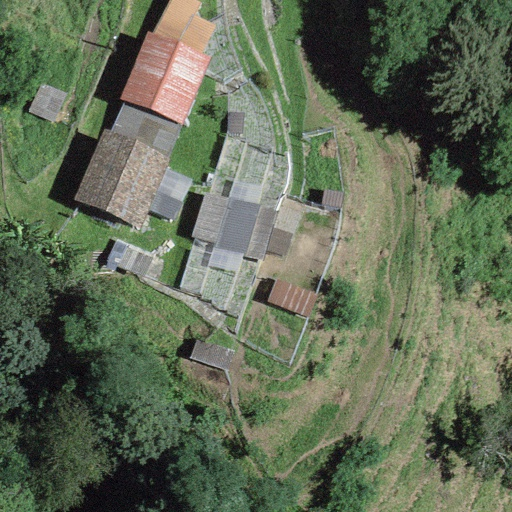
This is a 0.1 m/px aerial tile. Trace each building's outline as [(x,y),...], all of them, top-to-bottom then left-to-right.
[(192,0),(166,0),(149,34),(200,54),(210,24),(191,17),(199,4),(192,0)] [(149,34),(143,32),(117,100),(121,102),(180,124),(207,56),(200,54),(149,34)] [(52,123),(64,93),(39,83),(27,113),(52,123)] [(169,158),(180,124),(121,102),(107,132),(169,158)] [(240,134),(240,113),(225,112),(225,134),(240,134)] [(107,132),(103,131),(73,201),(139,229),(147,211),(164,169),(169,158),(107,132)] [(190,180),(164,169),(147,211),(172,222),(190,180)] [(342,195),(323,191),(320,205),(339,209),(342,195)] [(274,211),(201,194),(191,238),(212,243),(210,251),(262,263),(264,255),(274,211)] [(152,259),(114,242),(104,264),(142,280),(152,259)] [(313,294),(273,280),(265,304),(305,318),(313,294)] [(232,354),(194,344),(189,361),(227,371),(232,354)]
